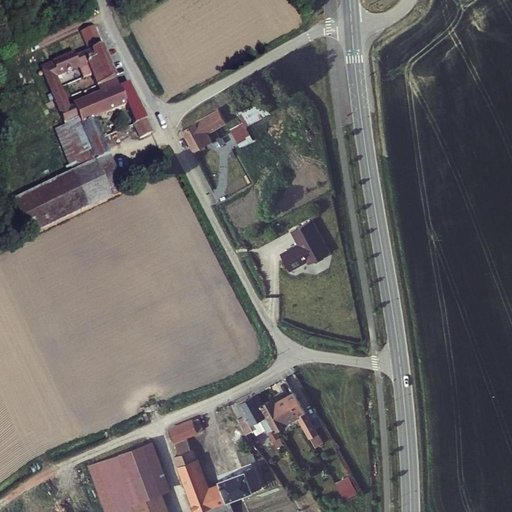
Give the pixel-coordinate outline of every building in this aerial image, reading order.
[(70,41),(75,50),(76,54),(98,45),(92,31),(70,41)] [(113,79),(98,45),(76,54),(78,59),(83,70),(92,66),(100,85),(113,79)] [(92,196),(102,192),(78,141),(93,135),(121,122),(137,115),(122,85),(117,87),(104,92),(69,105),(53,71),(78,59),(76,54),(75,50),(49,60),(51,65),(40,70),(50,95),(44,97),(46,101),(52,99),(92,196)] [(21,229),(92,196),(52,99),(46,101),(44,97),(50,95),(40,70),(51,65),(49,60),(30,68),(35,80),(33,81),(42,97),(31,102),(62,170),(5,196),(21,229)] [(113,79),(100,85),(104,92),(117,87),(113,79)] [(238,120),(263,106),(253,89),(214,112),(219,122),(234,113),(238,120)] [(195,123),(205,140),(214,135),(210,128),(219,122),(214,112),(195,123)] [(245,132),(238,120),(234,113),(219,122),(230,140),(231,140),(245,132)] [(137,115),(121,122),(127,133),(141,127),(137,115)] [(205,140),(195,123),(187,127),(179,132),(190,149),(199,144),(205,140)] [(231,140),(235,145),(248,138),(245,132),(231,140)] [(78,141),(102,192),(116,186),(93,135),(78,141)] [(322,256),(328,253),(309,219),(292,228),(300,242),(277,254),(286,271),(305,261),(307,264),(311,262),(314,263),(322,259),(322,256)] [(312,421),(310,417),(291,384),(270,396),(274,404),(284,399),(290,409),(301,428),(312,421)] [(247,387),(230,397),(236,408),(232,410),(241,426),(245,424),(242,417),(252,412),(261,426),(266,423),(253,399),(247,387)] [(253,399),(266,423),(280,415),(274,404),(270,396),(267,391),(253,399)] [(274,404),(280,415),(290,409),(284,399),(274,404)] [(163,425),(164,429),(167,435),(198,421),(194,412),(163,425)] [(172,511),(162,487),(167,485),(146,436),(84,462),(105,511),(129,511),(135,510),(135,511),(172,511)] [(174,449),(169,451),(195,511),(227,511),(233,510),(226,494),(256,481),(245,458),(214,468),(218,477),(205,482),(186,437),(172,443),(174,449)] [(233,457),(247,449),(240,437),(227,444),(233,457)] [(345,478),(337,482),(345,500),(353,496),(345,478)]
